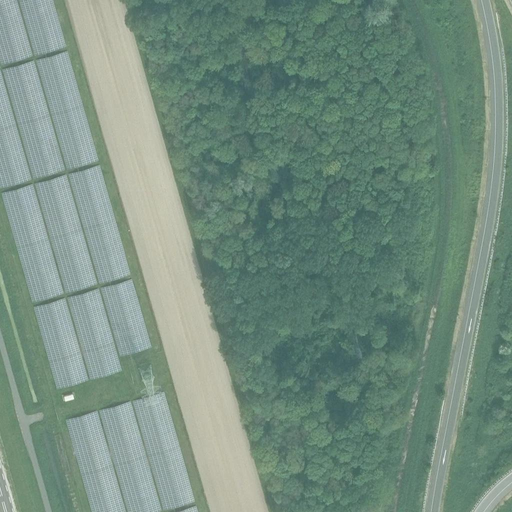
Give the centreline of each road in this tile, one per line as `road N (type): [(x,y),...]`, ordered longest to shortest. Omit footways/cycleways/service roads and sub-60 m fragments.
road 1 (trunk): [(484,0),(496,60),(498,157),(434,511)]
road 2 (unclassified): [(47,511),(0,342)]
